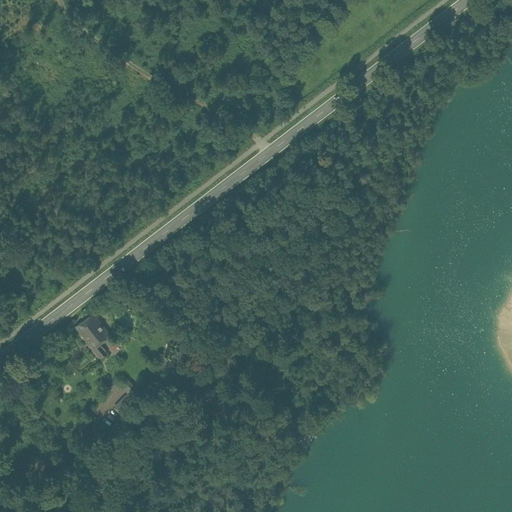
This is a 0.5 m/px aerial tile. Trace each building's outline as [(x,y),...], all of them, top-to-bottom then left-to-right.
[(110,334),(93,312),(76,326),(93,348),(99,343),(110,334)] [(113,340),(109,344),(115,349),(119,345),(113,340)] [(107,353),(99,343),(93,348),(101,357),(107,353)] [(123,384),(133,373),(130,370),(120,381),(123,384)] [(133,373),(123,384),(127,388),(137,377),(133,373)] [(141,380),(119,402),(127,411),(149,388),(141,380)]
